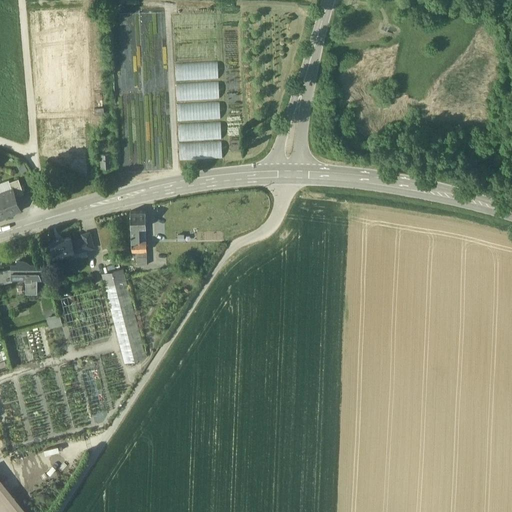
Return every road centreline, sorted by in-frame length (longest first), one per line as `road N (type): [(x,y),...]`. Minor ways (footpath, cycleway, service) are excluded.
road 1 (track): [(285,171),(267,232),(229,251),(57,511)]
road 2 (secondary): [(285,171),(200,183),(0,235)]
road 3 (tertiary): [(285,171),(365,180),(511,218)]
road 4 (secondary): [(328,0),(285,171)]
road 5 (track): [(36,161),(22,0)]
